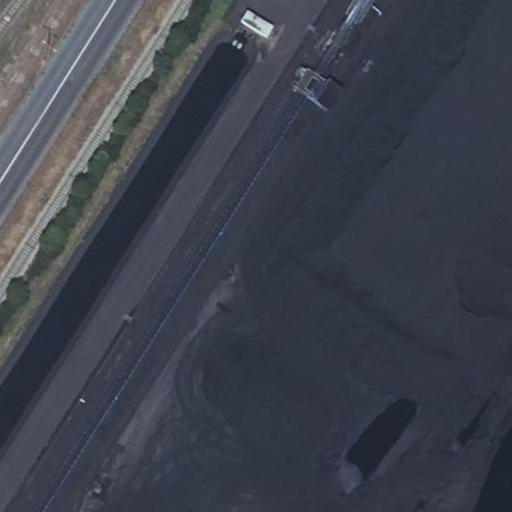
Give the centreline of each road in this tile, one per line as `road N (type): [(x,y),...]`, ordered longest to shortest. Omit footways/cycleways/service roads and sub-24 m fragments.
road 1 (tertiary): [(0,181),(115,0)]
road 2 (unknown): [(400,511),(511,337)]
